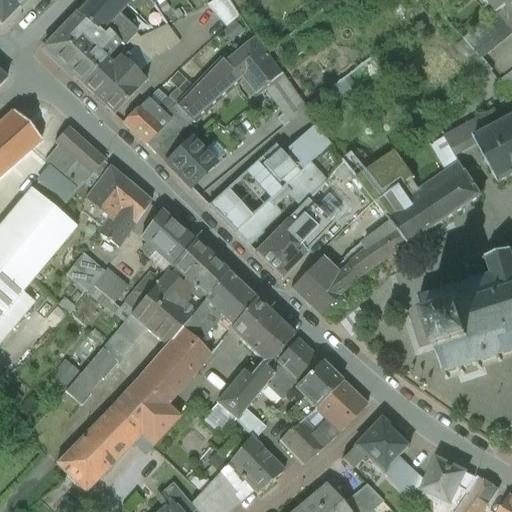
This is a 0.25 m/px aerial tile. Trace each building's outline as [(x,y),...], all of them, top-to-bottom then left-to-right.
[(0,0),(0,24),(1,26),(26,0),(0,0)] [(127,7),(119,0),(91,0),(76,16),(95,34),(101,28),(120,46),(122,48),(129,45),(140,41),(139,40),(116,18),(127,7)] [(119,0),(127,7),(129,9),(137,0),(119,0)] [(238,17),(225,0),(218,0),(208,6),(227,28),(238,17)] [(507,7),(511,2),(511,0),(483,0),(497,15),(499,13),(507,7)] [(487,24),(504,42),(511,35),(511,30),(499,13),(497,15),(487,24)] [(95,34),(76,16),(43,50),(82,87),(105,61),(120,46),(101,28),(95,34)] [(504,42),(487,24),(465,42),(481,61),(504,42)] [(166,27),(139,40),(140,41),(129,45),(147,63),(156,55),(158,58),(167,50),(168,52),(178,44),(166,27)] [(253,39),(224,64),(240,81),(253,97),(264,88),(279,75),(266,56),(253,39)] [(119,59),(111,67),(105,61),(82,87),(113,117),(145,84),(119,59)] [(199,80),(175,106),(193,122),(240,81),(224,64),(220,60),(199,80)] [(305,110),(279,75),(264,88),(289,123),(305,110)] [(167,100),(157,111),(164,118),(174,107),(167,100)] [(147,102),(122,125),(144,146),(145,146),(169,123),(164,118),(157,111),(147,102)] [(174,107),(164,118),(169,123),(145,146),(154,155),(193,122),(175,106),(174,107)] [(475,141),(502,126),(495,113),(445,139),(456,157),(477,146),(475,141)] [(13,115),(0,126),(0,176),(40,143),(13,115)] [(511,121),(502,126),(475,141),(499,186),(511,179),(511,121)] [(103,163),(67,130),(54,145),(58,148),(77,165),(91,177),(103,163)] [(191,142),(165,167),(189,191),(214,166),(191,142)] [(275,147),(207,209),(247,249),(263,235),(261,232),(280,214),(269,203),(283,190),(300,208),(307,201),(326,182),(309,164),(299,173),(275,147)] [(77,165),(58,148),(44,163),(49,167),(64,180),(77,165)] [(396,152),(356,180),(391,225),(409,247),(482,198),(460,164),(420,192),(413,181),(416,180),(396,152)] [(77,165),(64,180),(76,191),(77,192),(91,177),(77,165)] [(64,180),(49,167),(36,182),(46,192),(61,206),(76,191),(64,180)] [(150,204),(109,169),(85,202),(108,222),(99,234),(106,239),(104,241),(108,244),(110,242),(120,249),(150,204)] [(61,206),(46,192),(0,248),(0,276),(22,294),(80,225),(61,206)] [(330,224),(307,201),(300,208),(280,229),(303,251),(330,224)] [(193,243),(160,213),(141,240),(146,245),(141,251),(157,266),(162,260),(172,268),(193,243)] [(391,225),(362,247),(365,252),(377,267),(409,247),(391,225)] [(303,251),(280,229),(254,256),(281,281),(307,255),(303,251)] [(223,272),(193,243),(172,268),(171,269),(196,292),(202,298),(223,272)] [(511,251),(511,252),(510,249),(506,250),(507,253),(490,259),(489,255),(486,256),(487,260),(483,261),(484,265),(488,264),(492,278),(476,284),(474,280),(471,281),(472,285),(456,290),(454,286),(451,287),(452,291),(437,296),(436,292),(432,294),(433,298),(424,301),(423,297),(418,298),(420,302),(419,302),(425,320),(424,321),(436,356),(437,356),(444,378),(444,377),(445,381),(449,380),(448,376),(460,372),(461,376),(465,375),(463,371),(476,367),(477,371),(481,370),(480,365),(497,360),(498,364),(502,363),(501,359),(511,354),(511,251)] [(365,252),(338,275),(322,259),(291,290),(319,318),(343,294),(377,267),(365,252)] [(103,274),(82,257),(69,273),(79,281),(81,278),(92,287),(103,274)] [(134,313),(130,317),(146,331),(166,349),(167,349),(193,316),(184,308),(189,302),(188,301),(194,293),(195,293),(196,292),(171,269),(165,276),(134,313)] [(107,271),(93,288),(113,306),(127,288),(107,271)] [(149,275),(124,304),(134,313),(165,276),(160,271),(153,279),(149,275)] [(256,302),(227,275),(204,303),(233,329),(256,302)] [(0,320),(22,294),(0,276),(0,320)] [(293,338),(256,302),(233,329),(230,333),(239,342),(264,364),(267,367),(274,359),(293,338)] [(193,316),(167,349),(166,349),(56,466),(85,495),(140,438),(152,449),(179,420),(167,408),(210,358),(197,345),(210,332),(209,331),(217,322),(230,333),(233,329),(204,303),(193,316)] [(124,304),(115,316),(124,324),(130,317),(134,313),(124,304)] [(146,331),(130,317),(124,324),(102,351),(118,364),(146,331)] [(297,341),(277,363),(274,359),(267,367),(266,368),(275,376),(282,381),(294,390),(321,364),(297,341)] [(102,351),(87,368),(101,381),(103,382),(118,364),(102,351)] [(250,379),(243,373),(216,406),(236,422),(245,412),(267,385),(275,376),(266,368),(267,367),(264,364),(250,379)] [(321,364),(294,390),(304,399),(315,410),(341,384),(321,364)] [(87,368),(65,394),(79,406),(101,381),(87,368)] [(282,381),(275,376),(267,385),(283,402),(294,390),(282,381)] [(315,410),(314,411),(325,422),(338,435),(366,407),(341,384),(315,410)] [(304,399),(286,417),(296,427),(302,422),(314,411),(315,410),(304,399)] [(265,430),(245,412),(236,422),(250,438),(254,442),(265,430)] [(380,421),(354,448),(383,476),(399,458),(409,448),(380,421)] [(313,433),(302,422),(296,427),(278,444),(302,468),(326,447),(313,433)] [(325,422),(313,433),(326,447),(338,435),(325,422)] [(254,442),(250,438),(228,465),(252,492),(256,495),(283,473),(254,442)] [(354,448),(341,462),(351,471),(360,461),(364,465),(368,461),(354,448)] [(425,483),(399,458),(383,476),(387,479),(409,500),(425,483)] [(383,476),(368,461),(364,465),(360,461),(351,471),(366,486),(373,494),(387,479),(383,476)] [(465,475),(437,461),(422,492),(450,506),(458,490),(466,494),(475,480),(465,475)] [(228,465),(190,507),(194,511),(228,511),(252,492),(228,465)] [(468,496),(457,511),(484,511),(498,491),(478,479),(476,481),(475,480),(466,494),(467,495),(468,496)] [(194,511),(190,507),(172,485),(160,495),(168,505),(169,504),(175,511),(194,511)] [(373,494),(366,486),(357,494),(371,511),(372,511),(383,504),(373,494)] [(346,511),(325,487),(307,502),(315,511),(346,511)] [(371,511),(357,494),(347,502),(355,511),(371,511)] [(511,511),(511,499),(510,498),(500,511),(511,511)] [(315,511),(307,502),(294,511),(315,511)]
